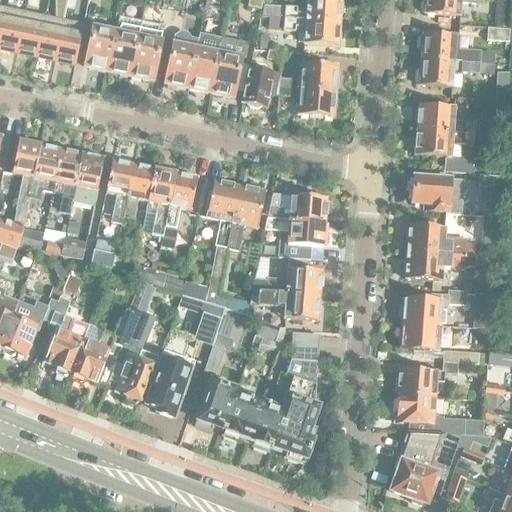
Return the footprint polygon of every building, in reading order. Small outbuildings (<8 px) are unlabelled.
[(54,0),(55,20),(44,18),(35,58),(55,62),(63,22),(67,0),(54,0)] [(262,0),(249,0),(248,8),(260,10),(262,0)] [(268,19),(283,20),(339,24),(339,15),(342,15),(343,4),(340,4),(340,1),(328,0),(306,0),(305,12),(296,11),(296,9),(262,7),(261,19),(268,19)] [(496,7),(497,0),(425,0),(425,2),(423,4),(422,11),(425,13),(424,15),(459,18),(460,5),(488,7),(496,7)] [(24,14),(5,10),(0,34),(0,50),(16,54),(24,14)] [(24,14),(16,54),(35,58),(44,18),(24,14)] [(119,18),(115,34),(107,73),(129,78),(141,22),(119,18)] [(267,34),(268,19),(261,19),(259,33),(267,34)] [(339,24),(283,20),(282,32),(294,33),(295,28),(304,29),(303,45),(337,48),(337,45),(340,45),(340,34),(338,34),(339,24)] [(83,26),(63,22),(55,62),(74,66),(80,35),(81,35),(83,26)] [(141,22),(129,78),(152,82),(162,37),(160,26),(141,22)] [(84,68),(107,73),(115,34),(92,29),(84,68)] [(505,32),(486,30),(485,43),(504,45),(505,32)] [(174,36),(172,46),(164,85),(187,90),(196,50),(197,40),(190,39),(188,34),(182,33),(177,33),(174,36)] [(422,51),(421,61),(493,67),(493,57),(461,54),(461,51),(454,51),(455,38),(423,35),(423,38),(420,38),(419,50),(422,51)] [(258,49),(266,50),(267,37),(259,36),(258,49)] [(221,39),(218,55),(210,94),(233,99),(241,60),(244,61),(247,48),(245,45),(221,39)] [(218,55),(196,50),(187,90),(210,94),(218,55)] [(266,61),(280,64),(281,53),(268,52),(266,61)] [(492,76),(493,67),(421,61),(420,72),(418,72),(417,84),(419,85),(419,87),(451,90),(452,75),(459,75),(459,73),(492,76)] [(279,76),(264,73),(265,68),(250,65),(242,105),(247,106),(249,109),(256,110),(259,109),(265,110),(267,96),(277,98),(278,89),(279,81),(279,76)] [(302,65),(300,91),(334,93),(335,83),(337,80),(337,74),(336,72),(336,68),(302,65)] [(291,81),(279,81),(278,89),(290,90),(291,81)] [(290,90),(278,89),(277,98),(290,99),(290,90)] [(334,95),(334,93),(300,91),(298,117),(332,119),(333,107),(335,105),(336,98),(334,95)] [(481,125),(453,123),(454,110),(418,107),(417,110),(415,110),(414,122),(417,122),(416,132),(473,136),(502,139),(503,130),(480,128),(481,125)] [(472,149),(473,136),(416,132),(415,142),(413,142),(412,154),(414,154),(414,157),(444,159),(442,174),(448,174),(471,174),(472,166),(461,159),(450,158),(451,147),(472,149)] [(15,251),(19,239),(23,227),(25,214),(28,200),(40,147),(32,146),(33,144),(22,141),(21,143),(18,143),(11,176),(22,178),(15,212),(13,224),(0,219),(0,246),(15,251)] [(39,202),(41,193),(50,195),(59,151),(58,151),(58,149),(47,147),(47,149),(40,147),(28,200),(39,202)] [(63,152),(59,151),(50,195),(61,197),(57,217),(68,219),(70,209),(71,204),(82,156),(74,154),(74,152),(63,150),(63,152)] [(93,208),(96,193),(103,160),(99,160),(100,158),(89,155),(88,157),(82,156),(71,204),(93,208)] [(122,219),(133,167),(126,165),(126,163),(115,161),(115,163),(112,162),(105,195),(116,197),(111,217),(122,219)] [(140,168),(133,167),(122,219),(133,222),(137,202),(147,204),(154,171),(151,170),(152,168),(141,166),(140,168)] [(145,215),(155,217),(151,235),(162,237),(175,175),(168,174),(168,172),(157,170),(157,171),(154,171),(147,204),(145,215)] [(182,177),(175,175),(162,237),(163,237),(165,228),(174,230),(179,210),(189,213),(196,180),(193,179),(194,177),(182,175),(182,177)] [(500,178),(499,178),(478,177),(477,188),(499,190),(500,178)] [(411,205),(422,206),(422,213),(461,216),(461,201),(463,199),(464,195),(465,191),(465,189),(463,186),(463,182),(447,182),(412,179),(411,205)] [(215,248),(205,303),(204,303),(213,306),(216,296),(225,250),(239,188),(228,186),(229,184),(217,181),(216,184),(213,183),(205,221),(219,223),(214,248),(215,248)] [(249,191),(239,188),(225,250),(237,253),(242,228),(256,231),(264,194),(261,193),(261,191),(250,188),(249,191)] [(272,196),(267,221),(324,225),(325,215),(327,215),(328,203),(326,203),(326,200),(290,197),(290,198),(280,198),(280,196),(272,196)] [(492,261),(496,219),(482,218),(479,260),(492,261)] [(276,260),(287,261),(309,262),(310,249),(322,250),(322,247),(325,247),(326,235),(323,235),(324,225),(267,221),(264,232),(278,233),(276,260)] [(450,243),(443,243),(444,230),(409,227),(409,230),(406,230),(405,242),(408,242),(407,254),(475,260),(475,258),(473,258),(473,255),(474,244),(450,242),(450,243)] [(41,245),(19,239),(15,251),(38,256),(41,245)] [(61,247),(59,254),(59,256),(78,261),(82,244),(63,239),(61,247)] [(44,251),(59,254),(61,247),(46,243),(44,251)] [(114,255),(95,250),(91,266),(110,271),(114,255)] [(464,272),(464,269),(474,269),(475,260),(407,254),(406,266),(404,266),(403,278),(405,278),(405,281),(440,284),(441,270),(464,272)] [(251,293),(319,298),(320,288),(322,288),(323,276),(320,276),(321,273),(309,272),(309,262),(287,261),(286,284),(253,281),(251,293)] [(130,282),(144,286),(151,288),(154,276),(155,272),(134,267),(130,282)] [(185,283),(154,276),(151,288),(157,290),(181,297),(185,283)] [(142,292),(144,286),(130,282),(129,287),(142,292)] [(32,309),(17,303),(0,347),(0,349),(1,350),(1,352),(2,356),(10,359),(14,357),(14,355),(24,359),(35,333),(37,334),(43,321),(49,323),(52,315),(58,299),(60,292),(52,288),(47,300),(49,301),(46,308),(34,304),(32,309)] [(0,347),(17,303),(3,297),(4,292),(0,290),(0,347)] [(318,309),(319,298),(251,293),(248,307),(277,309),(277,307),(284,307),(283,321),(317,323),(317,320),(319,320),(320,309),(318,309)] [(403,320),(402,326),(439,329),(439,323),(443,324),(444,312),(446,310),(447,307),(465,308),(466,295),(447,294),(446,297),(426,296),(426,301),(404,300),(403,309),(401,308),(400,320),(403,320)] [(213,306),(227,309),(229,300),(216,296),(213,306)] [(63,319),(59,329),(44,365),(53,369),(52,370),(54,376),(63,379),(67,376),(69,376),(89,326),(74,320),(74,321),(64,318),(70,303),(58,299),(52,315),(63,319)] [(194,341),(211,347),(224,310),(201,303),(197,314),(203,316),(194,341)] [(141,401),(151,374),(154,367),(157,358),(141,352),(154,319),(135,311),(133,315),(121,346),(129,349),(122,368),(124,369),(115,391),(125,395),(124,398),(125,403),(133,407),(137,404),(139,400),(141,401)] [(104,332),(89,326),(69,376),(70,377),(71,382),(80,386),(86,383),(86,382),(95,385),(112,342),(121,346),(133,315),(125,312),(122,321),(119,320),(112,337),(103,333),(104,332)] [(273,344),(277,332),(256,326),(253,337),(273,344)] [(437,354),(439,329),(402,326),(402,332),(399,332),(398,344),(401,345),(400,352),(437,354)] [(277,332),(273,344),(253,337),(251,344),(259,347),(257,353),(262,355),(267,351),(277,354),(285,331),(278,329),(277,332)] [(216,334),(212,347),(228,352),(232,340),(216,334)] [(292,336),(292,348),(320,349),(321,337),(292,336)] [(203,372),(216,376),(224,351),(212,347),(203,372)] [(290,362),(285,377),(292,380),(282,410),(285,411),(271,450),(286,455),(284,460),(303,466),(311,455),(312,442),(309,441),(312,432),(309,431),(317,409),(314,408),(317,351),(291,349),(290,362)] [(476,366),(485,367),(487,355),(477,354),(443,352),(442,364),(457,365),(476,366)] [(192,363),(162,353),(141,406),(158,411),(157,415),(172,420),(192,363)] [(456,376),(457,365),(442,364),(441,374),(399,372),(398,380),(396,380),(395,395),(397,395),(397,398),(433,400),(435,383),(442,384),(443,376),(456,376)] [(268,449),(271,450),(285,411),(282,410),(292,380),(285,377),(277,374),(266,404),(260,402),(246,441),(254,444),(252,448),(267,453),(268,449)] [(222,430),(235,393),(210,385),(195,428),(209,433),(211,426),(222,430)] [(504,387),(495,387),(495,398),(504,398),(504,387)] [(246,441),(260,402),(235,393),(222,430),(221,433),(223,433),(222,438),(236,443),(238,439),(246,441)] [(395,424),(408,425),(432,426),(432,417),(433,400),(397,398),(397,401),(394,401),(393,415),(396,415),(395,424)] [(490,423),(494,414),(483,409),(482,420),(490,423)] [(443,422),(432,417),(432,426),(408,425),(407,434),(458,437),(473,438),(481,438),(483,424),(443,422)] [(452,455),(458,437),(407,434),(394,471),(397,472),(390,493),(430,507),(432,502),(437,504),(448,474),(446,473),(452,455)] [(467,452),(473,438),(458,437),(452,455),(458,458),(469,462),(472,454),(467,452)] [(511,448),(503,471),(511,474),(511,448)] [(472,454),(469,462),(480,466),(483,458),(472,454)] [(445,500),(457,504),(465,481),(453,477),(445,500)] [(511,511),(511,499),(505,497),(487,490),(483,501),(492,504),(489,511),(511,511)]
